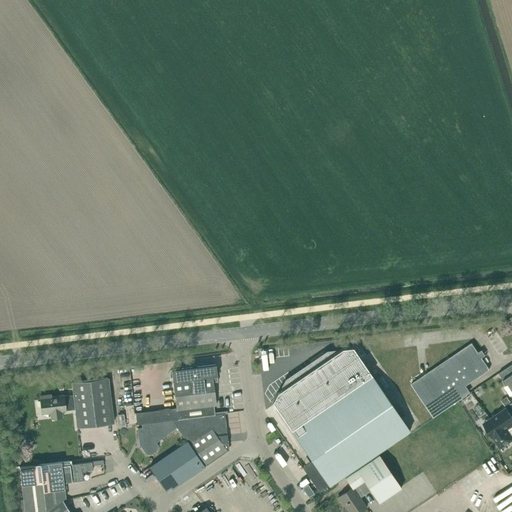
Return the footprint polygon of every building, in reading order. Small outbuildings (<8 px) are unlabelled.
[(423,376),(411,384),(434,418),(459,401),(467,395),(466,395),(470,392),(466,385),(489,370),(471,343),(423,376)] [(277,394),(272,403),(330,486),(377,453),(410,431),(353,348),(342,349),(277,394)] [(176,408),(160,410),(161,422),(172,421),(183,419),(214,416),(212,406),(215,406),(212,382),(217,382),(215,365),(172,370),(176,408)] [(511,365),(500,373),(511,391),(511,365)] [(71,382),(73,395),(75,409),(77,428),(113,423),(107,378),(71,382)] [(75,409),(73,395),(64,396),(64,395),(51,397),(51,395),(39,397),(42,415),(50,414),(51,419),(62,418),(61,411),(75,409)] [(506,396),(500,400),(504,406),(510,401),(506,396)] [(484,424),(489,432),(500,448),(511,440),(511,437),(506,429),(511,424),(511,417),(506,409),(484,424)] [(214,416),(183,419),(191,432),(194,430),(197,434),(187,441),(204,467),(227,451),(226,442),(223,414),(214,416)] [(142,428),(137,428),(139,441),(141,440),(141,444),(144,447),(142,448),(147,455),(155,453),(158,446),(156,442),(176,427),(187,442),(187,441),(197,434),(194,430),(191,432),(183,419),(172,421),(161,422),(142,424),(141,424),(142,428)] [(187,442),(150,467),(151,469),(166,490),(171,487),(172,488),(204,467),(187,441),(187,442)] [(345,478),(352,488),(357,485),(359,489),(357,491),(362,497),(370,491),(379,504),(401,488),(400,487),(379,455),(345,478)] [(59,487),(64,487),(63,483),(61,466),(70,465),(69,461),(20,467),(22,485),(39,483),(40,492),(59,490),(59,487)] [(70,465),(61,466),(63,483),(83,480),(82,471),(93,470),(92,462),(72,465),(70,465)] [(312,481),(304,486),(312,497),(319,492),(312,481)] [(39,483),(22,485),(25,511),(43,511),(65,498),(65,495),(64,487),(59,487),(59,490),(40,492),(39,483)] [(357,485),(352,488),(337,498),(343,506),(344,505),(348,511),(360,511),(366,508),(359,498),(362,497),(357,491),(359,489),(357,485)] [(69,511),(62,500),(44,511),(69,511)]
